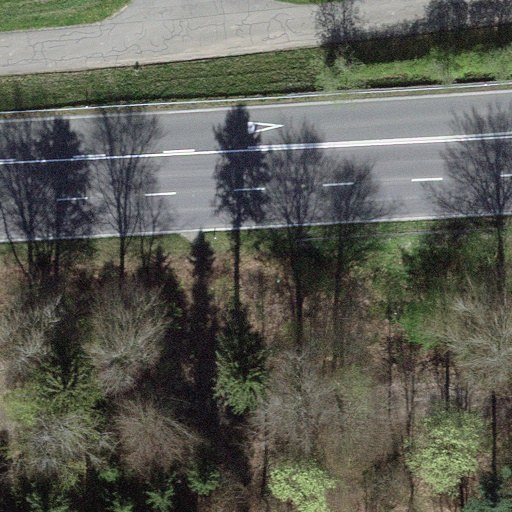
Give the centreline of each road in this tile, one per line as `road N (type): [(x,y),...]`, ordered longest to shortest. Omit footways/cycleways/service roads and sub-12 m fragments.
road 1 (motorway): [(511,122),(0,190)]
road 2 (primary): [(0,203),(511,175)]
road 3 (track): [(0,412),(226,418),(511,407)]
